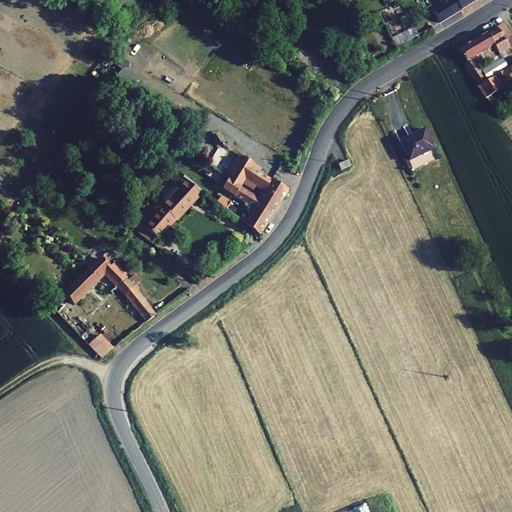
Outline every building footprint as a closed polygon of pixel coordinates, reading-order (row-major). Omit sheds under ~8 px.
[(433,11),(441,23),(478,0),(439,0),(438,1),(441,6),(433,11)] [(358,14),(360,19),(368,15),(366,11),(358,14)] [(511,31),(505,20),(484,33),(491,45),(497,55),(511,45),(511,31)] [(419,37),(414,27),(410,29),(416,38),(419,37)] [(391,38),(396,49),(416,38),(410,29),(391,38)] [(461,63),(470,77),(479,71),(480,72),(493,64),(490,59),(497,55),(484,33),(459,49),(465,60),(461,63)] [(470,77),(487,104),(493,100),(490,95),(511,81),(511,64),(506,69),(497,55),(490,59),(493,64),(480,72),(479,71),(470,77)] [(127,95),(157,121),(168,108),(122,68),(109,83),(125,97),(127,95)] [(398,140),(408,160),(434,148),(425,128),(398,140)] [(224,178),(228,181),(222,190),(234,197),(240,188),(254,196),(258,189),(264,193),(271,181),(259,173),(252,169),(255,165),(239,155),(224,178)] [(259,173),(261,169),(255,165),(252,169),(259,173)] [(176,221),(200,193),(181,176),(177,173),(171,181),(176,186),(158,207),(161,210),(175,220),(176,221)] [(202,190),(183,174),(181,176),(200,193),(202,190)] [(260,237),(288,191),(271,181),(264,193),(258,189),(254,196),(240,188),(234,197),(244,203),(243,205),(248,214),(250,215),(244,224),(260,237)] [(218,203),(226,210),(230,204),(222,198),(218,203)] [(156,239),(157,240),(175,220),(161,210),(145,229),(156,239)] [(139,235),(152,244),(156,239),(145,229),(139,235)] [(59,293),(69,304),(95,279),(107,290),(114,284),(124,275),(115,267),(112,270),(97,255),(59,293)] [(130,281),(124,275),(114,284),(139,313),(143,318),(155,310),(134,287),(137,284),(132,279),(130,281)] [(88,344),(102,358),(114,347),(101,332),(88,344)]
